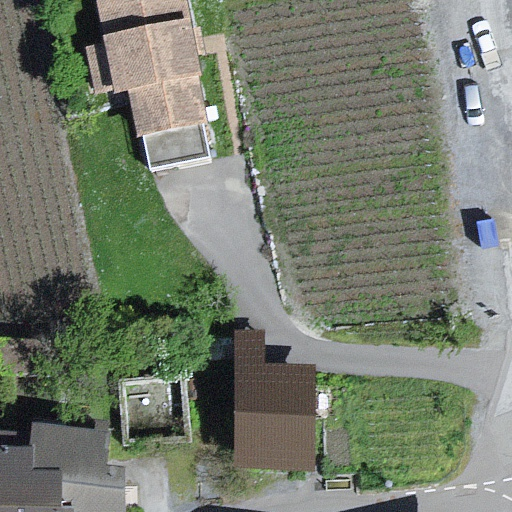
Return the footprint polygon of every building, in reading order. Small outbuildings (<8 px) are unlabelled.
[(211,159),(194,76),(197,75),(182,0),(122,0),(104,4),(122,90),(135,88),(152,171),(211,159)] [(50,376),(50,344),(1,344),(4,376),(50,376)] [(237,437),(233,373),(186,376),(186,374),(119,380),(124,445),(192,442),(192,439),(195,439),(221,438),(237,437)] [(242,385),(243,454),(314,455),(312,385),(242,385)] [(101,477),(104,428),(90,426),(88,440),(33,434),(33,437),(31,437),(29,482),(64,483),(64,511),(120,511),(120,477),(101,477)] [(29,482),(31,437),(17,437),(15,459),(8,460),(0,459),(0,511),(64,511),(64,483),(29,482)]
